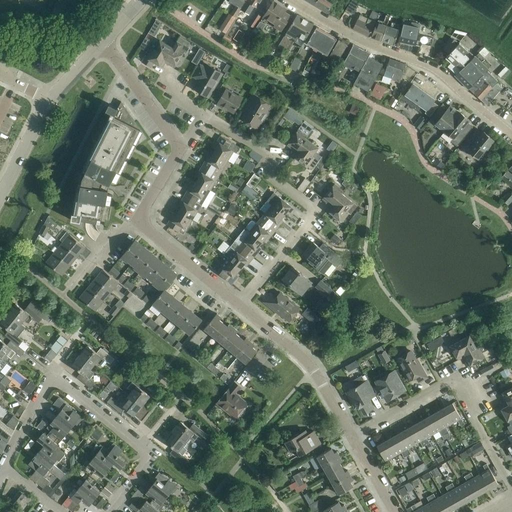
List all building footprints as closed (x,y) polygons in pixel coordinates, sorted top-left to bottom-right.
[(51,12),(67,21),(70,16),(71,16),(74,12),(72,11),(76,4),(78,5),(80,1),(79,0),(58,0),(57,2),(56,1),(53,6),(55,7),(51,12)] [(229,13),(219,29),(225,33),(235,16),(246,0),(238,0),(239,0),(236,5),(235,5),(230,13),(229,13)] [(247,0),(241,10),(248,13),(253,5),(257,7),(261,0),(247,0)] [(286,8),(273,0),(263,16),(275,24),(274,26),(281,30),(290,15),(284,11),(286,8)] [(316,0),(313,5),(327,13),(332,4),(326,0),(325,0),(316,0)] [(248,24),(253,27),(262,14),(257,10),(248,24)] [(286,33),(279,45),(287,50),(295,38),(303,42),(314,24),(297,14),(286,33)] [(360,14),(353,29),(369,37),(376,22),(360,14)] [(372,37),(382,41),(386,26),(388,19),(384,18),(383,21),(378,19),(375,28),(372,37)] [(260,21),(256,26),(261,30),(265,24),(260,21)] [(402,24),(400,32),(398,41),(415,45),(417,36),(419,23),(411,22),(410,25),(402,24)] [(307,43),(321,51),(327,42),(325,41),(329,33),(316,26),(307,43)] [(386,26),(382,41),(394,45),(397,36),(399,30),(386,26)] [(327,42),(321,51),(327,54),(337,38),(329,33),(325,41),(327,42)] [(174,48),(167,60),(172,62),(170,65),(174,68),(176,64),(178,65),(181,61),(179,59),(184,51),(186,52),(188,48),(187,47),(190,42),(180,36),(173,48),(174,48)] [(165,62),(170,65),(172,62),(167,60),(174,48),(173,48),(160,40),(157,44),(154,43),(154,42),(145,37),(142,42),(154,49),(163,55),(160,59),(165,62)] [(348,42),(340,37),(330,54),(339,59),(348,42)] [(448,40),(442,48),(450,53),(454,46),(457,41),(451,38),(450,37),(448,40)] [(484,47),(489,43),(483,37),(478,42),(484,47)] [(231,45),(238,51),(242,45),(234,40),(231,45)] [(162,67),(165,62),(160,59),(163,55),(154,49),(142,42),(139,47),(144,50),(148,53),(146,57),(145,56),(141,62),(151,67),(154,62),(162,67)] [(456,74),(459,70),(468,63),(474,57),(474,56),(468,50),(467,50),(459,43),(445,58),(451,63),(448,66),(456,74)] [(368,56),(370,53),(353,44),(342,64),(353,70),(354,68),(360,71),(354,83),(368,91),(383,64),(368,56)] [(132,60),(138,68),(141,61),(135,57),(132,60)] [(497,80),(474,57),(468,63),(459,70),(456,74),(455,75),(481,100),(492,87),(497,80)] [(500,68),(508,61),(505,57),(497,65),(500,68)] [(289,69),(294,72),(301,61),(295,58),(289,69)] [(383,76),(391,79),(399,82),(406,64),(405,64),(389,58),(383,76)] [(200,64),(198,68),(193,76),(198,79),(193,88),(208,97),(222,73),(207,64),(206,67),(200,64)] [(227,64),(224,69),(229,72),(232,68),(227,64)] [(511,100),(511,85),(501,78),(493,88),(511,102),(511,100)] [(299,88),(303,82),(297,79),(293,84),(299,88)] [(257,83),(246,102),(241,111),(246,114),(244,118),(256,126),(258,121),(261,123),(269,111),(265,109),(268,105),(257,99),(264,88),(257,83)] [(435,99),(413,83),(405,94),(426,110),(424,112),(430,116),(438,105),(433,101),(435,99)] [(381,86),(376,84),(371,94),(376,96),(381,86)] [(393,99),(397,91),(391,88),(388,96),(393,99)] [(219,89),(218,91),(213,100),(233,112),(242,98),(227,90),(225,93),(219,89)] [(71,220),(96,224),(97,218),(105,219),(103,218),(108,189),(109,185),(123,158),(129,161),(131,158),(130,158),(133,153),(133,151),(137,145),(147,137),(125,107),(121,101),(117,108),(109,104),(106,110),(111,112),(82,170),(78,171),(76,173),(75,177),(74,181),(77,184),(71,220)] [(442,103),(426,123),(432,127),(435,124),(453,138),(451,141),(456,146),(458,144),(459,145),(466,137),(464,136),(472,126),(467,122),(464,119),(466,117),(454,106),(453,107),(450,105),(447,107),(442,103)] [(289,109),(284,115),(293,122),(298,115),(289,109)] [(420,116),(414,124),(419,129),(426,121),(420,116)] [(214,130),(218,123),(207,117),(203,124),(214,130)] [(298,129),(287,145),(291,148),(293,145),(298,149),(305,138),(306,138),(307,136),(310,132),(314,127),(309,123),(304,120),(298,129)] [(291,134),(300,125),(296,121),(287,130),(291,134)] [(484,136),(476,129),(460,149),(466,154),(468,151),(478,158),(493,139),(486,134),(484,136)] [(321,138),(320,139),(325,143),(329,138),(324,134),(324,135),(321,138)] [(439,135),(435,139),(443,146),(447,142),(439,135)] [(217,147),(214,151),(228,159),(233,151),(236,153),(240,147),(232,142),(220,136),(214,146),(217,147)] [(293,145),(291,148),(295,151),(296,151),(298,153),(301,149),(312,156),(314,158),(318,160),(321,156),(315,152),(318,147),(306,138),(305,138),(298,149),(293,145)] [(295,151),(292,156),(308,167),(310,168),(313,168),(318,160),(314,158),(312,156),(301,149),(298,153),(296,151),(295,151)] [(209,155),(202,165),(219,175),(228,159),(214,151),(211,156),(209,155)] [(322,156),(318,160),(323,164),(327,159),(322,156)] [(437,158),(432,163),(439,169),(444,164),(437,158)] [(318,160),(315,165),(320,169),(323,164),(318,160)] [(511,174),(507,170),(501,177),(511,186),(511,164),(509,168),(511,169),(511,174)] [(199,177),(196,181),(210,189),(219,175),(202,165),(196,175),(199,177)] [(254,173),(248,181),(246,183),(251,187),(253,185),(259,177),(254,173)] [(297,189),(302,193),(310,181),(305,177),(297,189)] [(341,183),(346,187),(350,182),(345,178),(341,183)] [(191,184),(185,194),(201,204),(210,189),(196,181),(193,186),(191,184)] [(229,187),(236,191),(239,187),(231,183),(229,187)] [(322,198),(326,202),(328,199),(333,203),(341,193),(343,191),(334,184),(322,198)] [(505,193),(501,198),(507,204),(511,198),(511,189),(511,188),(506,194),(505,193)] [(320,199),(325,195),(321,190),(316,194),(320,199)] [(267,200),(285,214),(287,211),(290,213),(293,208),(274,192),(267,200)] [(331,205),(333,207),(336,203),(346,211),(347,211),(349,213),(350,214),(356,205),(341,193),(333,203),(328,199),(326,202),(330,205),(331,205)] [(181,207),(179,210),(192,219),(201,204),(185,194),(178,205),(181,207)] [(261,217),(276,229),(283,221),(281,219),(285,214),(267,200),(260,209),(264,213),(261,217)] [(330,205),(327,210),(341,222),(349,213),(347,211),(346,211),(336,203),(333,207),(331,205),(330,205)] [(226,210),(234,215),(238,208),(231,204),(226,210)] [(202,215),(208,219),(213,211),(207,207),(202,215)] [(192,219),(179,210),(175,216),(173,214),(167,224),(178,231),(182,226),(186,228),(192,219)] [(356,211),(353,216),(357,220),(361,215),(356,211)] [(225,212),(218,222),(223,225),(226,220),(225,219),(228,214),(225,212)] [(353,216),(349,221),(353,224),(357,220),(353,216)] [(245,227),(262,241),(265,237),(268,239),(276,229),(261,217),(256,223),(252,220),(250,221),(245,227)] [(245,227),(234,241),(239,245),(239,244),(254,256),(261,248),(259,246),(262,241),(245,227)] [(223,232),(216,240),(223,245),(230,237),(223,232)] [(334,233),(330,238),(337,245),(342,240),(334,233)] [(69,234),(61,243),(77,256),(85,247),(69,234)] [(120,257),(129,264),(144,246),(135,239),(120,257)] [(228,258),(240,268),(244,264),(246,266),(254,256),(239,244),(239,245),(234,241),(223,254),(228,258)] [(302,256),(309,263),(323,273),(332,261),(338,266),(343,259),(323,243),(319,247),(313,242),(302,256)] [(55,246),(52,250),(54,252),(54,253),(69,266),(77,256),(61,243),(57,248),(55,246)] [(129,264),(137,271),(152,253),(144,246),(129,264)] [(54,253),(46,262),(61,275),(69,266),(54,253)] [(137,271),(146,278),(160,260),(152,253),(137,271)] [(217,271),(232,284),(239,274),(237,272),(240,268),(228,258),(221,266),(217,271)] [(146,278),(154,285),(169,267),(160,260),(146,278)] [(109,271),(116,277),(120,273),(112,267),(109,271)] [(163,291),(165,289),(169,284),(177,274),(169,267),(154,285),(161,291),(163,291)] [(282,279),(290,286),(298,292),(304,284),(307,287),(311,282),(293,267),(282,279)] [(103,269),(95,279),(110,291),(118,282),(103,269)] [(95,279),(87,288),(103,301),(110,291),(95,279)] [(332,290),(321,280),(316,286),(327,295),(332,290)] [(335,291),(340,295),(345,290),(340,285),(335,291)] [(103,301),(87,288),(79,297),(95,310),(103,301)] [(153,304),(162,312),(174,297),(165,289),(163,291),(153,304)] [(299,307),(288,299),(280,293),(275,299),(270,295),(265,301),(289,320),(295,313),(299,307)] [(162,312),(171,319),(183,304),(174,297),(162,312)] [(15,303),(7,313),(20,323),(23,320),(27,323),(32,317),(38,321),(42,316),(28,305),(24,310),(15,303)] [(171,319),(180,327),(193,312),(183,304),(171,319)] [(180,327),(190,334),(202,319),(193,312),(180,327)] [(7,313),(0,321),(0,322),(8,329),(4,335),(6,336),(13,342),(17,345),(22,341),(16,336),(21,331),(17,327),(20,323),(7,313)] [(204,329),(212,335),(223,323),(219,319),(221,317),(217,313),(204,329)] [(212,335),(221,342),(233,327),(229,323),(227,326),(223,323),(212,335)] [(453,328),(456,333),(461,330),(458,325),(453,328)] [(221,342),(229,349),(240,337),(236,333),(238,331),(233,327),(221,342)] [(53,349),(56,352),(66,340),(60,335),(51,348),(53,349)] [(463,357),(465,361),(468,359),(466,355),(477,349),(469,335),(460,340),(466,350),(462,353),(464,355),(463,357)] [(229,349),(238,356),(250,341),(246,337),(244,340),(240,337),(229,349)] [(458,360),(463,357),(464,355),(462,353),(466,350),(460,340),(458,338),(449,343),(458,360)] [(0,339),(0,355),(3,358),(6,354),(10,358),(15,352),(19,356),(24,351),(17,345),(13,342),(9,346),(0,339)] [(238,356),(238,357),(246,363),(256,350),(252,347),(254,345),(250,341),(238,356)] [(435,347),(431,341),(427,343),(430,350),(435,347)] [(491,346),(489,341),(484,344),(477,348),(477,349),(466,355),(468,359),(465,361),(468,366),(485,357),(482,352),(491,346)] [(87,345),(79,356),(91,366),(92,367),(96,362),(100,365),(104,360),(110,364),(114,359),(100,347),(96,352),(87,345)] [(190,352),(195,356),(198,352),(194,348),(190,352)] [(45,359),(50,362),(57,353),(56,353),(56,352),(53,349),(45,359)] [(379,353),(378,354),(383,363),(390,359),(385,350),(384,351),(379,353)] [(397,359),(404,371),(409,379),(416,375),(419,381),(426,377),(411,351),(402,356),(397,359)] [(195,356),(200,360),(203,356),(198,352),(195,356)] [(482,367),(502,358),(500,352),(480,361),(482,367)] [(79,356),(72,364),(81,372),(76,377),(90,388),(94,383),(89,379),(94,373),(90,370),(92,367),(91,366),(79,356)] [(506,359),(499,363),(503,370),(510,366),(506,359)] [(207,366),(212,370),(215,365),(211,361),(207,366)] [(480,371),(483,376),(494,370),(492,364),(480,371)] [(212,370),(216,373),(220,369),(215,365),(212,370)] [(500,372),(503,378),(510,374),(507,368),(500,372)] [(377,384),(381,391),(386,400),(395,395),(393,393),(404,387),(394,370),(384,376),(386,379),(377,384)] [(224,372),(220,377),(225,380),(231,385),(234,382),(238,377),(234,374),(229,381),(226,378),(228,376),(229,375),(225,371),(224,372)] [(130,391),(127,395),(141,406),(149,396),(140,389),(145,383),(131,372),(126,378),(131,382),(126,387),(130,391)] [(104,375),(100,380),(105,384),(109,380),(104,375)] [(355,387),(347,392),(354,404),(356,403),(358,407),(360,406),(364,413),(373,407),(368,399),(375,395),(367,380),(365,381),(361,375),(351,381),(355,387)] [(30,381),(23,389),(29,394),(36,386),(30,381)] [(112,382),(105,390),(108,392),(115,385),(112,382)] [(231,385),(217,402),(235,418),(248,403),(236,393),(241,387),(234,382),(231,385)] [(511,386),(500,394),(502,398),(505,396),(508,402),(511,399),(511,386)] [(115,400),(111,397),(107,402),(121,413),(125,408),(134,415),(141,406),(127,395),(124,398),(120,395),(115,400)] [(502,398),(505,403),(507,406),(511,404),(511,405),(511,399),(508,402),(505,396),(502,398)] [(63,402),(59,399),(58,398),(53,404),(58,407),(63,402)] [(452,403),(443,408),(451,423),(457,420),(460,425),(464,423),(452,403)] [(511,423),(511,405),(511,404),(507,406),(505,403),(500,406),(510,425),(511,423)] [(66,404),(56,416),(70,428),(75,423),(77,425),(83,418),(66,404)] [(15,413),(19,416),(24,409),(20,406),(15,413)] [(443,408),(433,413),(447,437),(450,435),(445,426),(451,423),(443,408)] [(433,413),(424,419),(432,433),(438,430),(443,439),(447,437),(433,413)] [(6,424),(13,429),(19,419),(13,415),(6,424)] [(50,423),(46,428),(50,431),(61,440),(70,428),(56,416),(50,423)] [(424,419),(415,424),(426,444),(429,442),(426,437),(432,433),(424,419)] [(207,435),(194,423),(189,428),(180,421),(172,431),(190,446),(198,436),(203,440),(207,435)] [(415,424),(405,429),(413,444),(420,441),(422,446),(426,444),(415,424)] [(96,428),(90,434),(97,440),(103,434),(101,432),(96,428)] [(405,429),(396,435),(407,455),(410,453),(407,448),(413,444),(405,429)] [(37,439),(44,445),(51,451),(55,446),(61,440),(50,431),(47,435),(43,432),(37,439)] [(190,446),(172,431),(165,440),(174,448),(169,453),(183,464),(187,459),(182,455),(190,446)] [(295,448),(296,451),(299,449),(301,453),(320,442),(314,431),(307,435),(304,431),(285,441),(291,451),(295,448)] [(396,435),(386,440),(395,455),(401,451),(404,456),(407,455),(396,435)] [(395,455),(386,440),(377,445),(388,466),(392,464),(389,458),(395,455)] [(450,444),(455,453),(461,450),(456,441),(450,444)] [(105,457),(113,463),(120,469),(126,461),(118,455),(122,451),(112,443),(107,450),(106,450),(109,453),(105,457)] [(44,445),(38,452),(52,464),(56,459),(59,461),(64,454),(55,446),(51,451),(44,445)] [(96,453),(92,458),(107,470),(113,463),(105,457),(109,453),(106,450),(107,450),(100,445),(94,452),(96,453)] [(476,450),(473,446),(467,449),(469,454),(476,450)] [(317,456),(322,465),(339,456),(337,451),(334,452),(331,448),(323,453),(317,456)] [(466,450),(459,454),(462,458),(468,455),(466,450)] [(32,459),(29,463),(36,470),(46,477),(51,470),(49,468),(52,464),(38,452),(32,459)] [(322,465),(328,475),(342,467),(340,463),(342,461),(339,456),(322,465)] [(81,468),(87,473),(90,475),(94,471),(101,477),(107,470),(92,458),(89,462),(86,461),(81,468)] [(426,467),(423,461),(417,464),(420,470),(426,467)] [(480,473),(488,489),(498,483),(486,463),(483,465),(485,470),(480,473)] [(328,475),(333,484),(350,475),(347,470),(345,471),(342,467),(328,475)] [(405,473),(408,479),(418,473),(414,467),(405,473)] [(430,470),(434,477),(440,474),(436,467),(430,470)] [(428,471),(422,475),(425,480),(432,476),(428,471)] [(157,478),(151,485),(166,497),(170,492),(172,494),(178,487),(159,472),(155,477),(157,478)] [(292,475),(295,481),(301,478),(298,472),(292,475)] [(467,473),(479,494),(488,489),(480,473),(474,477),(471,472),(467,473)] [(84,482),(79,487),(94,499),(100,491),(92,485),(96,480),(93,478),(90,475),(87,473),(81,480),(84,482)] [(461,484),(470,499),(479,494),(467,473),(464,475),(467,480),(461,484)] [(333,484),(333,485),(338,494),(353,486),(350,481),(353,480),(350,475),(333,484)] [(295,481),(298,486),(301,490),(306,487),(303,482),(305,481),(303,477),(301,478),(295,481)] [(409,481),(404,484),(408,491),(413,488),(409,481)] [(448,484),(460,505),(470,499),(461,484),(455,487),(452,482),(448,484)] [(46,484),(41,489),(47,495),(49,493),(52,490),(52,489),(46,484)] [(442,495),(451,510),(460,505),(448,484),(445,486),(448,491),(442,495)] [(153,498),(150,503),(149,503),(159,511),(165,504),(163,502),(166,497),(151,485),(145,492),(153,498)] [(144,490),(140,486),(135,491),(140,495),(144,490)] [(67,496),(68,497),(77,504),(81,499),(89,505),(94,499),(79,487),(76,491),(73,489),(67,496)] [(10,501),(17,506),(25,495),(19,490),(10,501)] [(140,495),(135,491),(131,496),(136,500),(140,495)] [(303,494),(306,499),(311,496),(308,491),(303,494)] [(429,495),(439,511),(447,511),(451,510),(442,495),(436,498),(433,493),(429,495)] [(429,502),(423,505),(426,511),(439,511),(429,495),(426,497),(429,502)] [(306,499),(309,504),(308,505),(312,511),(323,506),(319,499),(314,501),(311,496),(306,499)] [(77,504),(68,497),(62,504),(71,511),(77,504)] [(236,498),(232,501),(238,510),(243,507),(236,498)] [(144,510),(142,511),(161,511),(159,511),(149,503),(150,503),(146,500),(140,507),(144,510)] [(324,509),(325,511),(341,511),(347,509),(344,504),(341,506),(338,501),(330,506),(324,509)]
